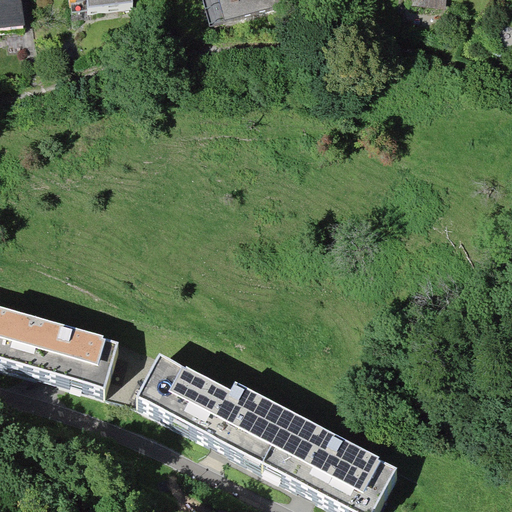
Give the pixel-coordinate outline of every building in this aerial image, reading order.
[(0,0),(0,36),(22,34),(18,0),(0,0)] [(65,0),(67,9),(83,7),(85,17),(131,11),(129,0),(65,0)] [(286,0),(198,0),(206,31),(289,12),(286,0)] [(447,0),(406,0),(406,11),(446,15),(447,0)] [(118,355),(0,321),(0,377),(103,407),(118,355)] [(228,407),(157,370),(134,414),(322,511),(379,511),(395,482),(233,398),(228,407)]
